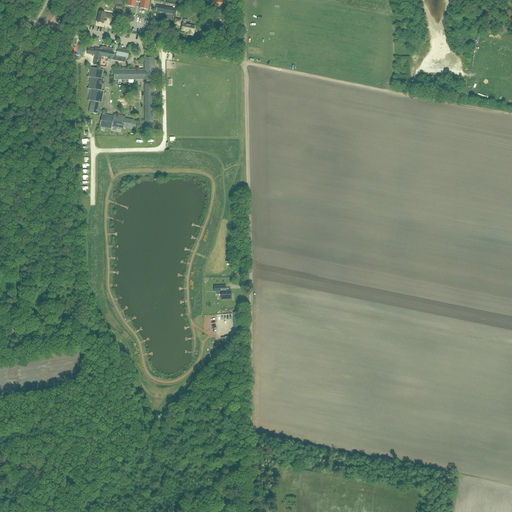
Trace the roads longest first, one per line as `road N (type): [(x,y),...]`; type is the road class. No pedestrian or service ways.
road 1 (track): [(250,418),(239,0)]
road 2 (track): [(250,432),(511,483)]
road 3 (unclassified): [(246,63),(46,23)]
road 4 (track): [(246,63),(392,92)]
road 5 (track): [(392,92),(511,114)]
